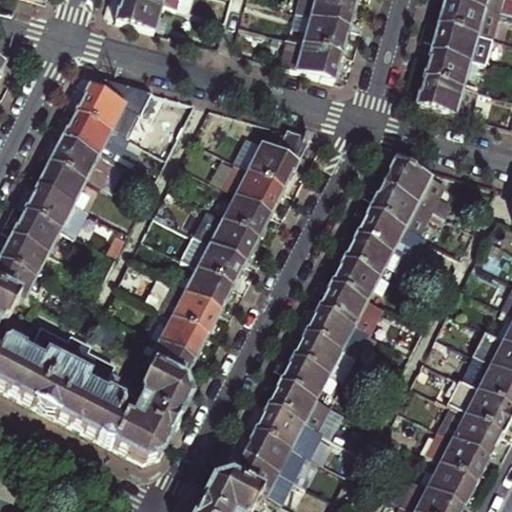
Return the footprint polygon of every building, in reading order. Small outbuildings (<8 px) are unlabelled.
[(157,24),(161,11),(161,10),(124,0),(122,0),(120,7),(115,26),(153,37),(157,24)] [(124,0),(161,10),(163,0),(124,0)] [(355,7),(329,0),(300,0),(295,18),(310,22),(348,33),(353,16),(355,7)] [(445,0),(444,3),(499,18),(503,0),(445,0)] [(511,0),(503,0),(499,18),(511,22),(511,0)] [(499,18),(444,3),(442,11),(437,29),(491,44),(499,18)] [(161,11),(157,24),(167,26),(170,14),(161,11)] [(295,18),(292,31),(306,35),(310,22),(295,18)] [(348,33),(310,22),(306,35),(303,49),(340,60),(346,41),(348,33)] [(434,38),(429,56),(468,67),(478,70),(484,71),(491,44),(437,29),(434,38)] [(340,60),(303,49),(299,63),(295,77),(333,88),(338,69),(340,60)] [(468,67),(429,56),(426,67),(422,81),(461,92),(463,84),(468,67)] [(295,77),(299,63),(290,61),(287,75),(295,77)] [(474,86),(478,70),(468,67),(463,84),(474,86)] [(414,110),(469,125),(477,97),(461,92),(422,81),(419,91),(414,110)] [(136,119),(88,94),(84,103),(75,119),(111,138),(123,144),(136,119)] [(70,129),(63,143),(98,162),(106,148),(111,138),(75,119),(70,129)] [(272,135),(263,153),(275,159),(284,141),(272,135)] [(284,141),(275,159),(296,170),(305,152),(310,142),(287,135),(284,141)] [(111,138),(106,148),(98,162),(105,165),(111,168),(117,172),(130,148),(123,144),(111,138)] [(98,162),(63,143),(59,151),(50,168),(85,187),(98,193),(100,189),(111,168),(105,165),(98,162)] [(262,152),(247,145),(234,169),(250,177),(256,165),(262,152)] [(256,165),(250,177),(284,194),(292,178),(296,170),(275,159),(263,153),(262,152),(256,165)] [(386,181),(380,192),(429,218),(430,216),(437,203),(443,192),(393,166),(386,181)] [(46,176),(37,193),(73,211),(80,197),(85,187),(50,168),(46,176)] [(117,172),(111,168),(100,189),(110,195),(121,174),(117,172)] [(221,195),(232,174),(220,168),(209,189),(221,195)] [(284,194),(250,177),(234,169),(232,174),(221,195),(226,197),(233,201),(271,219),(280,202),(284,194)] [(376,201),(369,215),(404,234),(412,238),(417,240),(429,218),(380,192),(376,201)] [(33,201),(24,217),(60,236),(67,223),(73,211),(37,193),(33,201)] [(87,201),(80,197),(73,211),(79,214),(87,201)] [(220,207),(228,211),(233,201),(226,197),(220,207)] [(271,219),(233,201),(228,211),(221,225),(258,244),(266,228),(271,219)] [(450,209),(437,203),(430,216),(443,223),(450,209)] [(73,211),(67,223),(60,236),(73,242),(85,218),(79,214),(73,211)] [(404,234),(369,215),(364,224),(356,240),(392,258),(399,244),(404,234)] [(60,236),(24,217),(19,227),(12,241),(48,260),(54,247),(60,236)] [(209,219),(196,243),(209,250),(216,235),(221,225),(209,219)] [(216,235),(209,250),(246,268),(254,252),(258,244),(221,225),(216,235)] [(412,238),(404,234),(399,244),(407,248),(412,238)] [(352,248),(343,265),(379,283),(385,270),(392,258),(356,240),(352,248)] [(48,260),(12,241),(6,252),(0,263),(0,265),(35,284),(41,272),(48,260)] [(209,250),(196,243),(192,241),(180,266),(196,274),(204,260),(209,250)] [(114,243),(106,258),(114,262),(122,247),(114,243)] [(61,251),(54,247),(48,260),(55,264),(61,251)] [(204,260),(196,274),(233,292),(242,276),(246,268),(209,250),(204,260)] [(399,262),(392,258),(385,270),(393,274),(399,262)] [(48,260),(41,272),(48,276),(55,264),(48,260)] [(0,294),(19,304),(23,306),(29,294),(35,284),(0,265),(0,294)] [(339,273),(330,289),(366,308),(373,294),(379,283),(343,265),(339,273)] [(233,292),(196,274),(192,283),(184,298),(221,317),(229,300),(233,292)] [(175,293),(184,298),(192,283),(183,278),(175,293)] [(387,287),(379,283),(373,294),(381,298),(387,287)] [(159,316),(171,291),(156,284),(144,308),(159,316)] [(327,296),(318,313),(367,339),(379,315),(366,308),(330,289),(327,296)] [(175,293),(171,291),(159,316),(172,322),(184,298),(175,293)] [(0,294),(0,394),(45,418),(104,448),(142,468),(161,462),(176,432),(190,405),(183,390),(150,372),(135,400),(141,403),(135,415),(85,389),(88,384),(46,362),(44,366),(0,343),(0,329),(2,326),(7,329),(19,304),(0,294)] [(29,294),(23,306),(32,311),(38,299),(29,294)] [(511,297),(503,315),(507,317),(511,319),(511,297)] [(221,317),(184,298),(172,322),(208,341),(216,325),(221,317)] [(314,321),(306,337),(354,364),(361,351),(367,339),(318,313),(314,321)] [(509,332),(511,325),(511,319),(507,317),(503,315),(497,326),(502,328),(509,332)] [(166,335),(159,348),(195,366),(204,349),(208,341),(172,322),(166,335)] [(100,325),(91,342),(109,351),(117,335),(100,325)] [(511,325),(509,332),(502,345),(511,350),(511,325)] [(502,345),(509,332),(502,328),(495,342),(502,345)] [(151,343),(159,348),(166,335),(158,330),(151,343)] [(470,359),(471,360),(511,381),(511,350),(502,345),(495,342),(482,335),(470,359)] [(302,343),(293,362),(342,388),(354,364),(306,337),(302,343)] [(376,344),(367,339),(361,351),(370,356),(376,344)] [(145,354),(154,358),(159,348),(151,343),(145,354)] [(195,366),(159,348),(154,358),(147,371),(150,372),(183,390),(190,376),(195,366)] [(511,381),(471,360),(459,384),(511,413),(511,381)] [(342,388),(293,362),(289,370),(280,387),(329,413),(342,388)] [(452,413),(463,419),(501,439),(509,423),(511,417),(511,413),(459,384),(458,384),(445,409),(452,413)] [(277,393),(267,411),(317,437),(329,414),(329,413),(280,387),(277,393)] [(317,437),(267,411),(264,418),(255,436),(291,454),(304,461),(316,438),(317,437)] [(443,439),(451,443),(489,463),(496,448),(501,439),(463,419),(452,413),(439,437),(443,439)] [(317,437),(316,438),(332,445),(344,421),(329,414),(317,437)] [(291,454),(255,436),(249,446),(242,461),(277,479),(284,468),(291,454)] [(438,469),(445,454),(451,443),(443,439),(439,437),(438,436),(425,462),(438,469)] [(445,454),(438,469),(475,488),(483,474),(489,463),(451,443),(445,454)] [(230,484),(261,499),(279,508),(291,487),(284,483),(277,479),(242,461),(238,468),(230,484)] [(284,468),(277,479),(284,483),(291,472),(284,468)] [(433,478),(426,492),(463,511),(470,498),(475,488),(438,469),(433,478)] [(418,488),(426,492),(433,478),(425,474),(418,488)] [(254,511),(261,499),(230,484),(214,488),(202,511),(200,511),(254,511)] [(414,486),(401,511),(402,511),(463,511),(426,492),(418,488),(414,486)]
